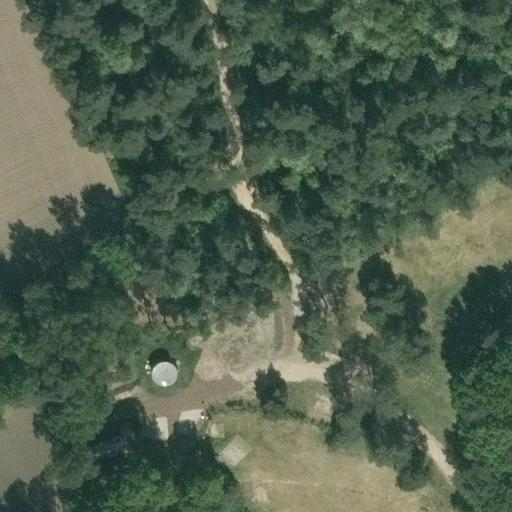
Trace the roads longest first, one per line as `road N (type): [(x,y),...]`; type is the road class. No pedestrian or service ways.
road 1 (track): [(209,0),(241,188),(300,294),(297,344),(273,382),(98,421)]
road 2 (track): [(483,511),(367,393),(291,361)]
